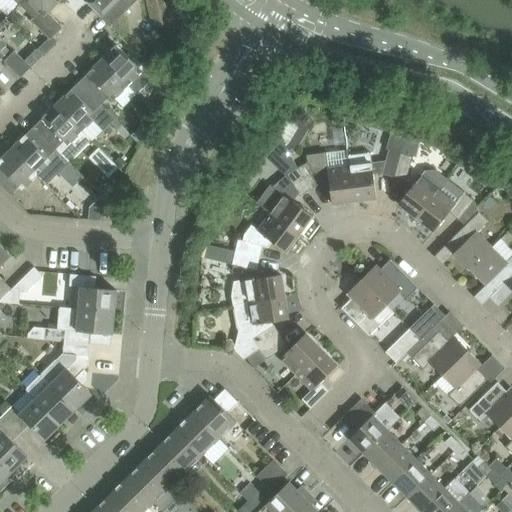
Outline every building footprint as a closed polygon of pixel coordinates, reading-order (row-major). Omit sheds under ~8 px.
[(24,0),(19,5),(33,18),(30,21),(48,39),(37,49),(43,55),(57,42),(53,37),(62,28),(47,13),(60,0),(24,0)] [(119,0),(89,0),(86,4),(87,4),(101,18),(119,0)] [(119,0),(101,18),(109,27),(136,0),(119,0)] [(116,45),(101,60),(127,86),(136,95),(151,80),(121,50),(116,45)] [(4,61),(20,78),(31,68),(14,51),(4,61)] [(79,82),(101,105),(109,97),(113,101),(127,86),(101,60),(79,82)] [(79,82),(56,105),(82,131),(92,121),(102,131),(115,119),(101,105),(79,82)] [(33,127),(69,163),(91,140),(82,131),(56,105),(33,127)] [(283,127),(278,135),(285,148),(298,127),(300,123),(290,116),(283,127)] [(123,137),(127,132),(115,119),(110,123),(123,137)] [(33,127),(10,150),(36,176),(46,186),(69,163),(33,127)] [(130,136),(141,146),(147,134),(140,127),(130,136)] [(97,148),(89,157),(109,177),(117,168),(97,148)] [(0,159),(0,185),(10,195),(18,187),(22,191),(36,176),(10,150),(0,159)] [(307,163),(297,168),(310,190),(321,184),(329,179),(332,204),(354,201),(348,156),(347,150),(306,154),(307,163)] [(394,178),(400,153),(388,150),(381,174),(394,178)] [(370,153),(348,156),(354,201),(376,199),(373,174),(371,163),(370,153)] [(412,157),(400,153),(394,178),(406,181),(412,157)] [(299,196),(310,190),(297,168),(286,175),(299,196)] [(425,170),(398,204),(416,218),(446,179),(434,170),(425,170)] [(458,220),(462,223),(477,208),(474,201),(446,179),(416,218),(433,232),(448,213),(458,220)] [(102,183),(95,190),(101,196),(103,198),(110,191),(102,183)] [(270,185),(257,203),(271,213),(299,234),(313,217),(293,202),(284,195),(272,186),(270,185)] [(89,208),(88,220),(100,221),(109,203),(103,198),(101,196),(89,208)] [(490,196),(482,204),(488,210),(496,202),(490,196)] [(479,212),(477,208),(462,223),(465,226),(451,240),(459,248),(454,254),(470,270),(492,248),(477,233),(488,222),(479,212)] [(235,251),(235,252),(259,258),(262,247),(268,248),(272,242),(286,252),(299,234),(271,213),(259,228),(251,223),(243,234),(242,241),(238,240),(235,251)] [(498,289),(510,277),(511,274),(511,252),(500,240),(492,248),(470,270),(485,286),(491,281),(498,289)] [(0,283),(3,280),(0,277),(0,266),(10,257),(0,247),(0,283)] [(256,270),(259,258),(235,252),(232,264),(256,270)] [(376,266),(361,280),(387,305),(400,293),(406,299),(418,288),(392,262),(390,260),(380,270),(376,266)] [(70,274),(69,286),(81,287),(95,288),(96,277),(70,274)] [(234,306),(285,297),(281,275),(245,281),(235,283),(233,296),(235,305),(234,305),(234,306)] [(0,283),(0,300),(12,289),(3,280),(0,283)] [(393,312),(387,305),(361,280),(347,294),(351,298),(341,308),(343,310),(369,336),(393,312)] [(81,287),(79,309),(114,312),(116,290),(95,288),(81,287)] [(259,349),(259,350),(280,336),(274,326),(271,328),(270,322),(288,319),(285,297),(234,306),(238,332),(245,342),(241,345),(248,357),(259,349)] [(421,340),(421,339),(431,330),(445,316),(434,304),(409,328),(421,340)] [(44,340),(64,342),(90,344),(91,333),(112,335),(114,312),(79,309),(77,331),(45,328),(44,340)] [(407,353),(421,340),(409,328),(385,352),(392,359),(396,363),(406,353),(407,353)] [(435,334),(431,330),(421,339),(421,340),(407,353),(423,370),(430,363),(442,376),(468,351),(454,336),(449,340),(439,330),(435,334)] [(280,359),(296,375),(321,349),(306,334),(280,359)] [(287,347),(280,336),(259,350),(266,360),(287,347)] [(88,366),(89,357),(90,344),(64,342),(64,349),(40,373),(75,410),(91,394),(83,385),(87,382),(87,373),(84,370),(88,366)] [(337,365),(321,349),(296,375),(311,390),(301,400),(310,409),(328,391),(320,382),(337,365)] [(482,365),(468,351),(442,376),(455,389),(448,395),(459,407),(488,379),(478,369),(482,365)] [(24,388),(35,400),(60,425),(75,410),(40,373),(24,388)] [(487,415),(500,428),(511,415),(511,388),(507,392),(497,382),(469,410),(480,422),(487,415)] [(210,396),(193,413),(219,439),(236,422),(228,414),(231,411),(239,403),(225,389),(224,390),(225,391),(215,400),(210,396)] [(344,416),(349,421),(358,430),(349,438),(364,453),(387,430),(400,417),(385,402),(375,412),(361,398),(344,416)] [(20,415),(11,406),(8,403),(0,410),(0,412),(21,434),(29,425),(44,440),(60,425),(35,400),(20,415)] [(239,403),(231,411),(238,418),(246,411),(239,403)] [(425,422),(431,416),(422,407),(416,413),(425,422)] [(21,434),(0,412),(0,429),(2,432),(0,434),(0,460),(11,472),(27,457),(13,442),(21,434)] [(193,413),(177,429),(202,455),(219,439),(193,413)] [(511,415),(500,428),(511,440),(511,441),(506,447),(511,453),(511,415)] [(434,431),(440,425),(431,416),(425,422),(434,431)] [(177,429),(161,445),(187,471),(202,455),(177,429)] [(364,453),(378,468),(401,445),(387,430),(364,453)] [(445,442),(453,451),(460,445),(451,436),(445,442)] [(144,461),(170,487),(187,471),(161,445),(144,461)] [(416,459),(401,445),(378,468),(393,482),(416,459)] [(463,460),(469,454),(460,445),(453,451),(463,460)] [(393,482),(407,497),(430,474),(416,459),(393,482)] [(493,470),(499,476),(505,470),(495,459),(489,466),(493,470)] [(0,491),(0,492),(11,481),(6,477),(11,472),(0,460),(0,491)] [(288,475),(281,468),(273,460),(256,476),(271,491),(288,475)] [(144,461),(128,477),(154,503),(162,511),(179,496),(170,487),(144,461)] [(493,470),(489,466),(484,461),(477,467),(486,476),(493,470)] [(502,479),(499,476),(493,470),(486,476),(495,485),(502,479)] [(499,476),(502,479),(507,485),(508,485),(511,481),(511,476),(505,470),(499,476)] [(445,489),(430,474),(407,497),(421,511),(445,489)] [(128,477),(112,493),(130,511),(144,511),(154,503),(128,477)] [(421,511),(449,511),(468,494),(454,480),(445,489),(421,511)] [(288,482),(266,505),(272,511),(289,511),(308,494),(301,486),(296,490),(288,482)] [(254,507),(264,497),(250,483),(240,493),(249,502),(254,507)] [(96,509),(98,511),(130,511),(112,493),(96,509)] [(289,511),(317,511),(311,506),(316,501),(308,494),(289,511)] [(468,494),(449,511),(478,511),(482,509),(468,494)] [(511,510),(511,508),(511,498),(508,495),(502,501),(511,510)] [(249,511),(254,507),(249,502),(238,511),(249,511)]
